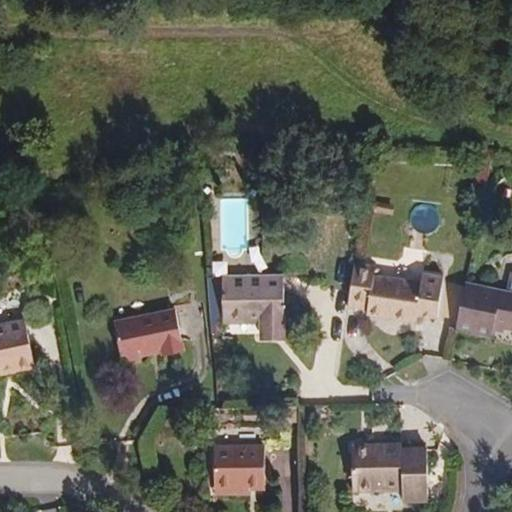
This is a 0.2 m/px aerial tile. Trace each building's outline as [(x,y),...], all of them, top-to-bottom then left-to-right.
[(382,267),(361,264),(356,306),(375,309),(402,313),(402,319),(424,322),(425,317),(445,319),(450,276),(429,273),(429,283),(382,276),(382,267)] [(270,317),(270,321),(271,334),(291,334),(289,277),(240,277),(242,317),(270,317)] [(511,294),(473,287),(463,333),(498,341),(501,332),(511,334),(511,294)] [(374,316),(402,319),(402,313),(375,309),(374,316)] [(181,310),(119,323),(129,363),(145,360),(144,353),(166,348),(169,354),(189,349),(181,310)] [(29,319),(0,325),(0,367),(16,365),(18,370),(38,365),(29,319)] [(272,445),(220,447),(223,490),(273,490),(272,445)] [(380,453),(380,447),(360,448),(360,495),(410,494),(410,506),(436,505),(435,452),(411,452),(410,447),(390,447),(390,453),(380,453)]
